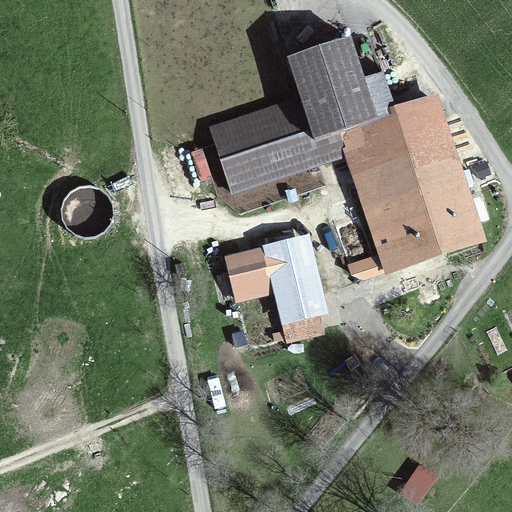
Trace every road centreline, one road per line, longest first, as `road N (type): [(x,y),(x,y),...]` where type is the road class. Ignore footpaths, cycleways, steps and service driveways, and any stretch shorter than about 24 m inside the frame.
road 1 (unclassified): [(200,511),(123,0)]
road 2 (unclassified): [(511,237),(304,511)]
road 3 (unclassified): [(511,182),(382,13),(357,0)]
road 4 (track): [(182,392),(0,467)]
